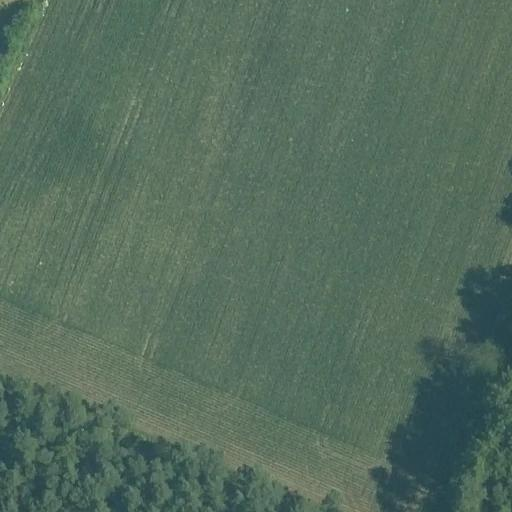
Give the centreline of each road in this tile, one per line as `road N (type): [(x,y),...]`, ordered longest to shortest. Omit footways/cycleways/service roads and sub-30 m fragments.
road 1 (track): [(126,511),(145,437),(310,511)]
road 2 (track): [(441,511),(511,319)]
